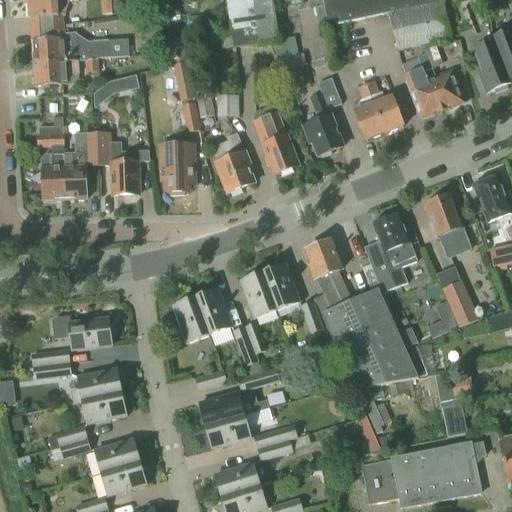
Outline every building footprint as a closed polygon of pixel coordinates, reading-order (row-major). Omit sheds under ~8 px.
[(78,0),(27,0),(29,21),(39,20),(40,31),(63,29),(62,17),(68,4),(78,3),(78,0)] [(148,4),(146,0),(119,0),(122,10),(148,4)] [(226,0),(234,50),(280,44),(273,0),(226,0)] [(321,0),(322,0),(328,28),(389,14),(398,52),(450,40),(442,3),(444,3),(443,0),(321,0)] [(41,43),(31,43),(32,66),(78,63),(86,62),(98,61),(111,60),(109,43),(89,44),(76,35),(64,36),(63,29),(40,31),(41,43)] [(511,33),(492,41),(494,45),(509,82),(511,80),(511,33)] [(494,45),(474,53),(483,76),(479,78),(485,95),(494,92),(495,95),(508,90),(507,87),(511,86),(509,82),(494,45)] [(431,71),(443,66),(436,48),(424,52),(426,56),(431,71)] [(184,52),(171,54),(173,64),(186,62),(184,52)] [(298,55),(283,58),(285,70),(307,65),(305,53),(298,55)] [(340,77),(335,56),(321,59),(325,80),(340,77)] [(422,70),(406,77),(411,90),(410,90),(421,120),(442,112),(426,73),(431,71),(426,56),(417,59),(422,70)] [(98,61),(86,62),(87,74),(99,73),(98,61)] [(78,63),(32,66),(34,88),(66,86),(66,77),(79,76),(78,63)] [(192,91),(190,82),(189,77),(187,64),(173,67),(177,85),(180,103),(194,100),(192,91)] [(431,71),(426,73),(442,112),(462,104),(451,74),(435,80),(431,71)] [(110,83),(93,96),(94,109),(95,110),(113,96),(139,90),(136,77),(110,83)] [(318,122),(303,128),(308,142),(311,141),(318,158),(320,158),(320,159),(331,156),(330,154),(342,149),(328,111),(341,106),(331,81),(317,86),(321,96),(310,100),(318,122)] [(373,83),(366,86),(384,135),(403,128),(391,98),(384,101),(381,93),(378,95),(373,83)] [(362,109),(354,112),(365,142),(384,135),(366,86),(358,89),(363,101),(359,102),(362,109)] [(201,90),(192,91),(194,100),(198,120),(214,117),(208,88),(201,90)] [(238,98),(217,98),(217,120),(238,119),(238,98)] [(254,109),(254,124),(274,177),(297,169),(272,102),(254,109)] [(193,106),(183,107),(187,133),(197,132),(193,106)] [(39,137),(38,137),(38,150),(51,149),(51,157),(50,157),(51,169),(41,170),(42,202),(65,201),(63,157),(62,118),(54,118),(54,128),(38,129),(39,137)] [(63,118),(62,118),(63,157),(65,201),(87,201),(86,168),(85,168),(84,136),(74,136),(74,155),(64,155),(63,118)] [(111,135),(96,136),(96,168),(112,167),(113,197),(124,197),(127,199),(134,199),(137,197),(139,197),(137,163),(111,164),(111,155),(121,155),(121,144),(111,144),(111,135)] [(227,144),(211,149),(217,165),(216,165),(227,195),(253,185),(248,172),(250,171),(244,155),(237,135),(226,139),(227,144)] [(192,147),(160,148),(161,175),(165,174),(166,195),(170,195),(170,198),(184,197),(184,194),(188,194),(188,187),(191,187),(191,169),(193,169),(193,155),(192,155),(192,147)] [(511,214),(498,178),(474,187),(484,214),(484,213),(488,224),(511,215),(511,214)] [(437,202),(425,206),(432,225),(429,226),(434,240),(439,238),(447,260),(471,251),(450,196),(448,197),(444,195),(438,198),(437,202)] [(383,254),(368,259),(371,266),(379,289),(381,294),(406,284),(400,269),(416,263),(398,216),(394,217),(391,216),(385,218),(384,221),(372,226),(383,254)] [(317,247),(305,252),(311,267),(309,268),(314,281),(316,281),(326,300),(316,304),(355,393),(358,392),(366,390),(389,385),(403,383),(418,380),(378,291),(344,307),(329,276),(341,271),(330,242),(327,243),(324,242),(318,244),(317,247)] [(511,247),(491,252),(494,269),(511,265),(511,247)] [(285,266),(262,275),(276,312),(299,304),(285,266)] [(371,266),(362,269),(371,292),(379,289),(371,266)] [(454,269),(437,277),(443,292),(442,292),(459,331),(479,323),(462,283),(461,284),(454,269)] [(262,275),(240,283),(254,321),(276,312),(262,275)] [(218,291),(195,300),(209,337),(232,329),(218,291)] [(195,300),(173,308),(187,346),(209,337),(195,300)] [(313,304),(301,308),(311,334),(322,330),(313,304)] [(511,311),(487,321),(490,332),(511,327),(511,311)] [(55,319),(52,322),(54,340),(70,339),(72,352),(111,347),(108,320),(71,324),(70,317),(55,319)] [(256,325),(244,329),(254,355),(266,351),(256,325)] [(244,329),(233,333),(246,367),(257,363),(254,355),(244,329)] [(417,349),(410,351),(420,379),(427,376),(417,349)] [(67,352),(32,357),(33,369),(69,364),(67,352)] [(69,364),(33,369),(35,380),(70,376),(69,364)] [(277,370),(238,381),(242,392),(280,382),(277,370)] [(80,391),(71,393),(73,405),(82,403),(121,395),(116,371),(77,380),(80,391)] [(222,373),(195,381),(198,393),(226,385),(222,373)] [(473,380),(438,386),(442,409),(467,405),(465,392),(474,390),(473,380)] [(403,383),(389,385),(391,397),(405,394),(403,383)] [(26,408),(26,385),(6,385),(7,408),(26,408)] [(366,390),(358,392),(364,405),(372,402),(366,390)] [(237,394),(198,405),(205,428),(244,417),(269,410),(269,409),(276,407),(274,401),(258,406),(255,395),(238,399),(237,394)] [(121,395),(82,403),(87,426),(126,418),(121,395)] [(375,430),(384,426),(376,408),(374,403),(364,407),(375,430)] [(463,408),(443,412),(449,440),(468,436),(463,408)] [(244,417),(205,428),(211,451),(250,440),(250,439),(261,436),(256,417),(245,420),(244,417)] [(371,455),(381,451),(370,426),(366,418),(357,421),(371,455)] [(293,428),(254,439),(258,451),(288,442),(296,439),(293,428)] [(83,429),(56,436),(59,448),(86,441),(83,429)] [(511,438),(498,441),(507,486),(511,484),(511,438)] [(86,441),(59,448),(62,459),(89,452),(86,441)] [(132,441),(94,452),(101,475),(139,464),(132,441)] [(288,442),(258,451),(261,462),(292,453),(288,442)] [(471,446),(361,468),(368,507),(400,501),(402,511),(480,495),(475,466),(485,458),(482,445),(471,447),(471,446)] [(139,464),(101,475),(107,498),(146,487),(139,464)] [(252,465),(214,477),(221,500),(259,488),(252,465)] [(32,494),(31,490),(26,487),(22,488),(24,496),(32,494)] [(259,488),(221,500),(224,511),(262,511),(267,511),(259,488)] [(103,500),(76,508),(77,511),(105,511),(107,511),(103,500)] [(301,511),(298,501),(271,510),(271,511),(301,511)]
